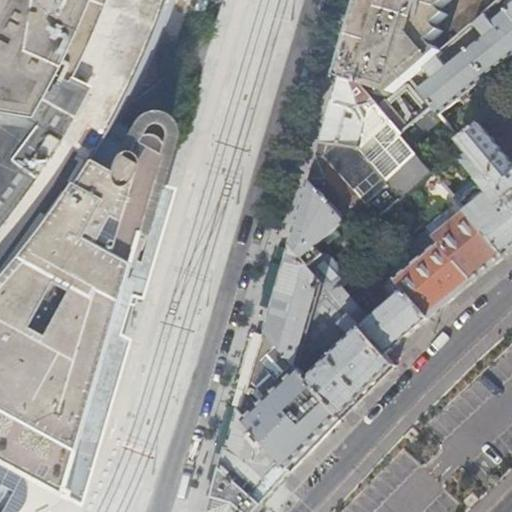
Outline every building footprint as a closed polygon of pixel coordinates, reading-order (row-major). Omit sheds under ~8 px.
[(113,153),(91,141),(94,136),(95,134),(97,135),(98,133),(96,132),(100,124),(109,108),(111,109),(112,107),(110,105),(122,81),(125,82),(126,80),(124,78),(135,53),(137,54),(138,52),(136,51),(146,26),(149,26),(149,24),(147,23),(150,14),(155,0),(0,0),(0,459),(78,503),(86,476),(145,273),(158,226),(169,188),(154,183),(168,134),(165,123),(161,117),(155,113),(146,112),(140,114),(135,117),(125,129),(113,153)] [(511,0),(363,0),(340,78),(362,85),(401,132),(434,106),(412,80),(502,1),(503,0),(511,0)] [(511,0),(503,0),(502,1),(511,14),(511,0)] [(511,14),(502,1),(412,80),(434,106),(441,116),(511,57),(511,14)] [(435,173),(401,132),(362,85),(340,78),(321,143),(330,146),(333,147),(358,149),(389,184),(366,204),(345,222),(358,237),(435,173)] [(511,160),(484,125),(462,142),(486,170),(510,199),(511,197),(511,160)] [(328,161),(329,162),(333,147),(330,146),(321,143),(317,156),(328,161)] [(313,168),(309,182),(340,216),(361,198),(329,162),(328,161),(317,156),(313,168)] [(511,202),(510,199),(486,170),(476,179),(487,192),(432,237),(438,243),(395,280),(429,318),(462,292),(509,254),(511,250),(511,202)] [(340,216),(309,182),(300,213),(290,245),(330,291),(348,276),(329,254),(324,254),(318,246),(345,222),(340,216)] [(366,204),(361,198),(340,216),(345,222),(366,204)] [(330,291),(290,245),(275,298),(265,330),(297,367),(350,315),(330,291)] [(410,334),(429,318),(395,280),(386,288),(396,300),(362,329),(385,355),(386,354),(388,353),(410,334)] [(396,367),(385,355),(362,329),(361,327),(308,379),(343,420),(359,404),(396,367)] [(297,367),(265,330),(252,374),(249,383),(241,411),(241,413),(292,472),(310,454),(343,420),(308,379),(297,367)] [(272,494),(292,472),(241,413),(237,410),(226,452),(217,450),(212,466),(203,497),(212,500),(209,511),(256,511),(259,509),(262,505),(272,494)]
